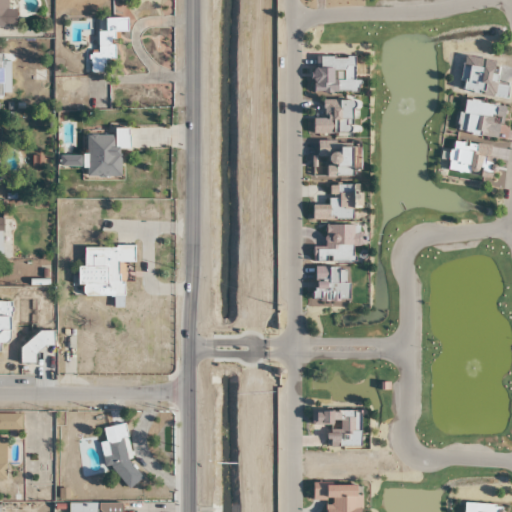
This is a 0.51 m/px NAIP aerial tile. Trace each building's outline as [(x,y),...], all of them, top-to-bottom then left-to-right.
[(124,21),(97,20),(96,54),(88,54),(88,72),(103,73),(103,59),(111,59),(112,32),(124,32),(124,21)] [(1,54),(0,54),(0,96),(9,96),(8,62),(1,62),(1,54)] [(127,129),(111,129),(111,136),(85,136),(85,178),(119,178),(119,150),(127,150),(127,129)] [(82,247),(82,266),(77,266),(78,296),(123,295),(123,263),(133,263),(132,246),(82,247)] [(9,301),(0,300),(0,342),(7,343),(9,301)] [(0,429),(19,429),(19,414),(0,413),(0,429)] [(360,511),(360,494),(355,494),(355,484),(311,484),(311,500),(323,500),(323,511),(360,511)] [(120,511),(120,503),(99,503),(99,511),(120,511)]
